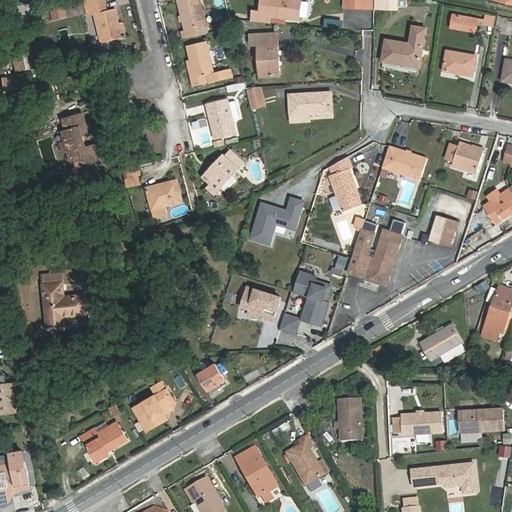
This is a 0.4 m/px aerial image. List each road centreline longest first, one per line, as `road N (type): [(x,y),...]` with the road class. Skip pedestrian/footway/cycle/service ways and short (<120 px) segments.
road 1 (secondary): [(71,511),(511,247)]
road 2 (unknown): [(351,343),(379,377),(387,511)]
road 3 (residential): [(511,131),(387,106)]
